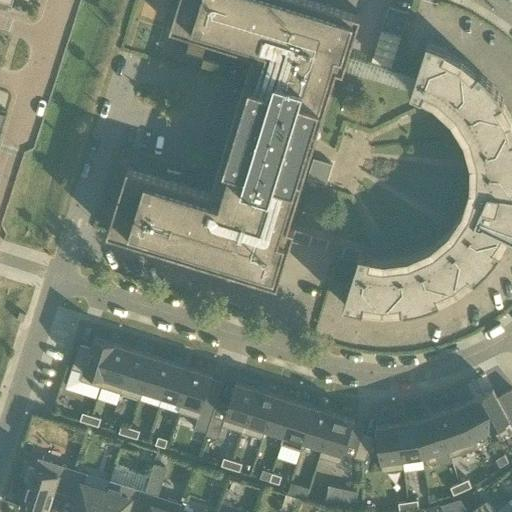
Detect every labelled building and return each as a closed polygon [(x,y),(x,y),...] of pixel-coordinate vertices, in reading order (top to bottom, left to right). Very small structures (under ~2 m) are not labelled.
[(108,232),(137,241),(278,285),(292,241),(296,229),(289,227),(305,176),(306,173),(313,149),(338,69),(345,71),(348,58),(362,15),(331,5),(327,4),(313,0),(179,0),(171,28),(254,53),(250,68),(241,95),(211,193),(128,167),(127,170),(108,232)] [(409,14),(389,7),(378,44),(372,62),(392,69),(402,37),(409,14)] [(428,42),(416,78),(412,94),(422,99),(423,98),(435,104),(453,120),(465,141),(472,164),(471,188),(464,211),(450,231),(431,247),(409,256),(385,259),(372,257),(372,256),(361,254),(358,262),(344,306),(354,309),(364,311),(365,309),(374,311),(384,311),(394,311),(404,310),(404,312),(413,310),(423,308),(433,305),(442,301),(441,300),(450,296),(459,291),(467,286),(474,280),(475,281),(483,274),(490,267),(496,260),(502,252),(501,251),(510,235),(511,236),(511,118),(509,111),(504,103),(505,102),(500,94),(493,86),(487,79),(480,72),(479,73),(472,67),(464,61),(455,56),(447,51),(447,50),(438,46),(428,42)] [(210,47),(198,48),(198,47),(185,48),(186,62),(211,60),(210,47)] [(327,181),(330,161),(320,160),(317,180),(327,181)] [(101,387),(115,343),(95,337),(92,349),(80,345),(72,369),(84,373),(81,381),(101,387)] [(135,350),(115,343),(101,387),(121,393),(135,350)] [(154,356),(135,350),(121,393),(140,400),(154,356)] [(144,391),(163,397),(174,362),(154,356),(140,400),(141,400),(144,391)] [(194,369),(174,362),(163,397),(181,403),(178,412),(180,412),(194,369)] [(213,375),(194,369),(180,412),(198,418),(195,429),(207,433),(217,403),(206,399),(213,375)] [(242,432),(256,389),(237,382),(223,426),(242,432)] [(511,389),(498,397),(493,388),(475,398),(492,430),(510,420),(511,424),(511,389)] [(262,438),(276,395),(256,389),(242,432),(262,438)] [(282,445),(296,401),(276,395),(262,438),(263,439),(266,430),(284,435),(281,444),(282,445)] [(456,408),(474,440),(492,430),(475,398),(456,408)] [(301,451),(315,407),(296,401),(282,445),(301,451)] [(315,407),(301,451),(302,451),(305,442),(323,448),(320,457),(321,457),(335,414),(315,407)] [(437,415),(448,449),(451,458),(479,448),(474,440),(456,408),(437,415)] [(90,424),(92,416),(83,413),(81,421),(90,424)] [(335,414),(321,457),(341,464),(355,420),(335,414)] [(448,449),(437,415),(418,421),(423,457),(448,449)] [(99,427),(102,419),(92,416),(90,424),(99,427)] [(418,421),(397,424),(403,469),(405,469),(403,460),(423,457),(418,421)] [(383,472),(403,469),(397,424),(377,427),(383,472)] [(129,436),(131,428),(122,425),(120,433),(119,433),(129,436)] [(138,439),(140,431),(131,428),(129,436),(138,439)] [(362,435),(355,458),(367,461),(374,439),(362,435)] [(166,448),(168,440),(159,437),(156,445),(166,448)] [(505,455),(497,460),(501,467),(509,462),(505,455)] [(74,469),(53,462),(39,458),(36,468),(36,469),(31,467),(26,482),(29,483),(30,484),(22,509),(24,510),(25,510),(24,511),(48,511),(55,490),(67,494),(75,469),(74,469)] [(231,469),(234,461),(224,458),(222,466),(231,469)] [(240,472),(243,464),(234,461),(231,469),(240,472)] [(167,465),(156,462),(151,474),(163,478),(167,465)] [(85,485),(88,473),(75,469),(67,494),(78,498),(79,498),(74,511),(100,511),(107,491),(110,481),(109,480),(106,491),(85,485)] [(270,481),(273,473),(264,471),(261,478),(270,481)] [(273,473),(270,481),(280,484),(282,476),(273,473)] [(463,491),(472,487),(469,480),(460,484),(463,491)] [(145,492),(125,485),(110,481),(107,491),(100,511),(139,511),(145,492)] [(309,489),(291,483),(288,493),(306,498),(309,489)] [(454,495),(463,491),(460,484),(451,488),(454,495)] [(354,510),(358,493),(329,486),(325,503),(354,510)] [(177,511),(181,503),(165,498),(145,492),(139,511),(177,511)] [(440,506),(444,511),(466,511),(468,511),(458,495),(440,506)] [(418,501),(409,502),(410,510),(419,509),(418,501)] [(495,511),(487,501),(472,511),(495,511)] [(400,511),(410,510),(409,502),(399,503),(400,511)] [(179,511),(182,503),(181,503),(177,511),(209,511),(203,510),(202,511),(179,511)]
